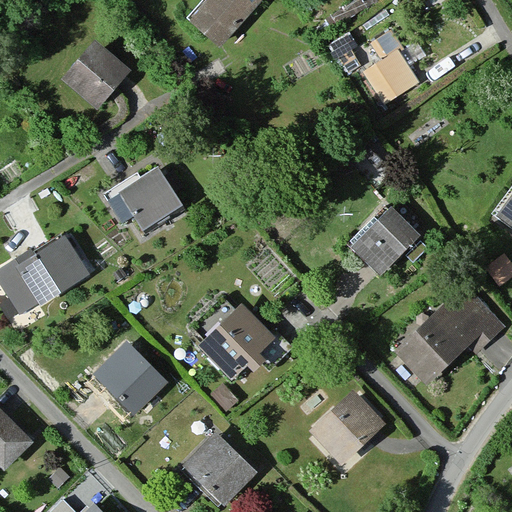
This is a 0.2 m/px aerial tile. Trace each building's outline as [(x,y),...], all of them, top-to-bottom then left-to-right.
[(263,0),(217,0),(196,26),(224,48),(263,0)] [(322,33),(377,2),(376,0),(354,0),(316,22),(322,33)] [(358,47),(350,33),(327,48),(345,77),(361,67),(352,51),(358,47)] [(402,49),(391,33),(373,45),(383,61),(364,74),(385,105),(415,85),(395,54),(402,49)] [(128,73),(97,46),(65,83),(97,110),(128,73)] [(164,179),(159,171),(119,197),(144,235),(184,210),(174,195),(164,179)] [(174,172),(164,179),(174,195),(184,189),(174,172)] [(511,197),(498,216),(511,226),(511,197)] [(418,234),(391,208),(353,247),(380,273),(418,234)] [(61,232),(1,269),(26,310),(86,273),(61,232)] [(511,262),(505,254),(487,267),(500,285),(511,276),(511,262)] [(122,266),(114,271),(118,277),(126,272),(122,266)] [(503,327),(462,286),(397,351),(429,383),(468,344),(477,353),(503,327)] [(272,330),(241,299),(199,340),(232,374),(247,359),(253,365),(261,357),(269,366),(291,344),(274,327),(272,330)] [(164,377),(129,341),(98,372),(133,407),(164,377)] [(223,382),(213,391),(226,406),(237,397),(223,382)] [(383,419),(354,388),(314,425),(343,456),(383,419)] [(29,435),(0,405),(0,456),(4,460),(29,435)] [(248,473),(213,438),(183,467),(218,502),(248,473)] [(61,468),(51,479),(58,486),(69,475),(61,468)] [(97,511),(93,508),(88,511),(73,511),(61,501),(51,511),(97,511)]
